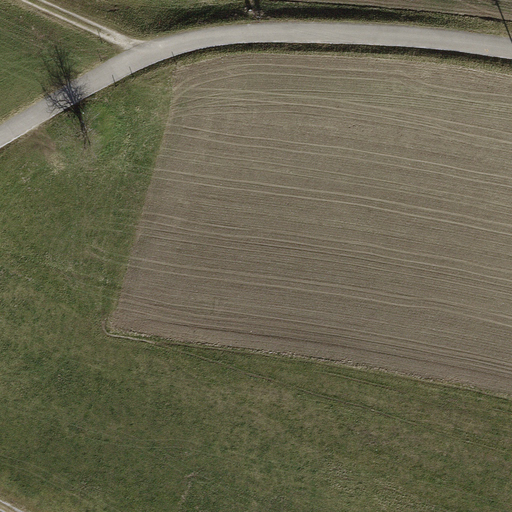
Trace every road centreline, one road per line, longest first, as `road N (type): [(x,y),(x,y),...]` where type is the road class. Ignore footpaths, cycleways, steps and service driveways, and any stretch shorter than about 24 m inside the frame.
road 1 (unclassified): [(0,136),(89,80),(152,53),(217,38),(352,33),(511,49)]
road 2 (track): [(34,0),(152,53)]
